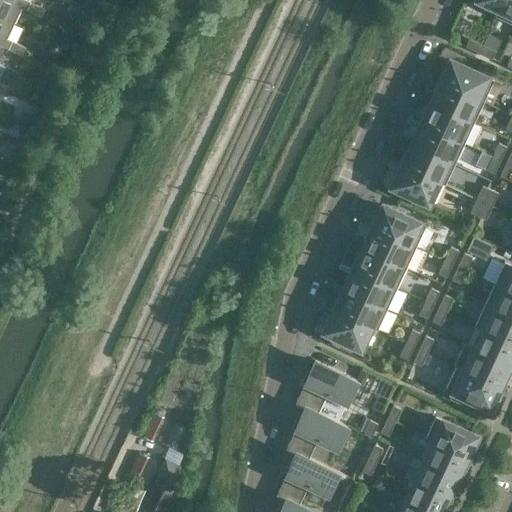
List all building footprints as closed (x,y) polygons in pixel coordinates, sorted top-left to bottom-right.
[(30,1),(27,0),(0,0),(0,15),(13,22),(21,7),(26,9),(30,1)] [(495,15),(502,0),(482,0),(498,7),(495,15)] [(511,22),(511,0),(502,0),(495,15),(511,22)] [(44,8),(30,1),(26,9),(41,16),(44,8)] [(13,22),(0,15),(0,44),(2,46),(8,48),(12,40),(6,38),(13,22)] [(478,52),(482,44),(469,37),(465,45),(478,52)] [(26,47),(12,40),(8,48),(22,55),(26,47)] [(495,50),(482,44),(478,52),(491,58),(495,50)] [(450,59),(440,80),(483,101),(493,79),(450,59)] [(483,101),(440,80),(430,101),(473,121),(483,101)] [(464,142),(473,121),(430,101),(420,122),(464,142)] [(454,163),(464,142),(420,122),(411,142),(454,163)] [(454,163),(411,142),(401,163),(444,183),(454,163)] [(498,142),(492,155),(500,159),(506,146),(498,142)] [(494,172),(500,159),(492,155),(486,169),(494,172)] [(507,179),(511,168),(511,164),(506,162),(499,175),(507,179)] [(444,184),(444,183),(401,163),(391,185),(427,202),(437,181),(444,184)] [(482,185),(476,198),(484,202),(490,188),(482,185)] [(497,192),(490,188),(484,202),(491,205),(497,192)] [(477,215),(484,202),(476,198),(470,211),(477,215)] [(485,218),(491,205),(484,202),(477,215),(485,218)] [(382,204),(372,225),(415,246),(425,224),(382,204)] [(406,266),(415,246),(372,225),(362,246),(406,266)] [(491,243),(473,235),(467,247),(485,256),(491,243)] [(396,287),(406,266),(362,246),(353,267),(396,287)] [(450,246),(444,259),(452,262),(458,249),(450,246)] [(464,252),(457,265),(465,269),(472,256),(464,252)] [(446,276),(452,262),(444,259),(438,272),(446,276)] [(511,264),(504,260),(494,282),(511,290),(511,264)] [(459,282),(465,269),(457,265),(451,278),(459,282)] [(386,308),(396,287),(353,267),(343,287),(386,308)] [(511,315),(511,290),(494,282),(484,303),(511,315)] [(386,308),(343,287),(333,308),(377,328),(386,308)] [(431,287),(425,300),(433,304),(439,291),(431,287)] [(444,293),(438,306),(446,310),(452,297),(444,293)] [(426,317),(433,304),(425,300),(418,313),(426,317)] [(511,340),(511,315),(484,303),(475,323),(511,340)] [(440,323),(446,310),(438,306),(432,320),(440,323)] [(377,329),(377,328),(333,308),(323,330),(359,347),(369,326),(377,329)] [(508,364),(511,356),(511,340),(475,323),(474,324),(481,328),(472,348),(508,364)] [(411,328),(405,342),(413,345),(419,332),(411,328)] [(425,335),(419,348),(427,352),(433,338),(425,335)] [(407,359),(413,345),(405,342),(399,355),(407,359)] [(508,364),(472,348),(465,344),(455,365),(499,385),(508,364)] [(420,365),(427,352),(419,348),(413,361),(420,365)] [(295,403),(305,407),(305,406),(317,412),(318,411),(326,392),(346,401),(356,379),(315,360),(295,403)] [(499,385),(455,365),(445,386),(453,390),(449,397),(467,406),(471,398),(488,407),(499,385)] [(392,404),(386,418),(394,421),(400,408),(392,404)] [(165,410),(158,406),(144,436),(151,440),(165,410)] [(347,425),(318,411),(317,412),(305,406),(305,407),(285,448),(295,453),(295,452),(308,458),(308,457),(317,438),(336,447),(347,425)] [(435,415),(425,436),(466,455),(476,434),(435,415)] [(388,435),(394,421),(386,418),(380,431),(388,435)] [(371,436),(377,422),(369,419),(363,432),(371,436)] [(466,455),(425,436),(432,440),(424,458),(457,474),(466,455)] [(374,443),(368,457),(376,460),(382,447),(374,443)] [(148,456),(139,452),(126,478),(135,482),(148,456)] [(338,471),(308,457),(308,458),(295,452),(295,453),(276,494),(286,499),(286,498),(298,504),(299,503),(308,484),(327,493),(338,471)] [(152,475),(172,484),(180,465),(160,456),(152,475)] [(370,474),(376,460),(368,457),(362,470),(370,474)] [(448,494),(457,474),(424,458),(414,478),(448,494)] [(439,511),(448,494),(414,478),(405,498),(435,511),(439,511)] [(157,479),(144,507),(153,511),(162,511),(174,487),(157,479)] [(350,480),(344,493),(352,497),(358,484),(350,480)] [(133,511),(139,501),(122,493),(115,508),(122,511),(133,511)] [(346,510),(352,497),(344,493),(338,507),(346,510)] [(318,511),(299,503),(298,504),(286,498),(286,499),(279,511),(318,511)] [(435,511),(405,498),(398,511),(435,511)]
